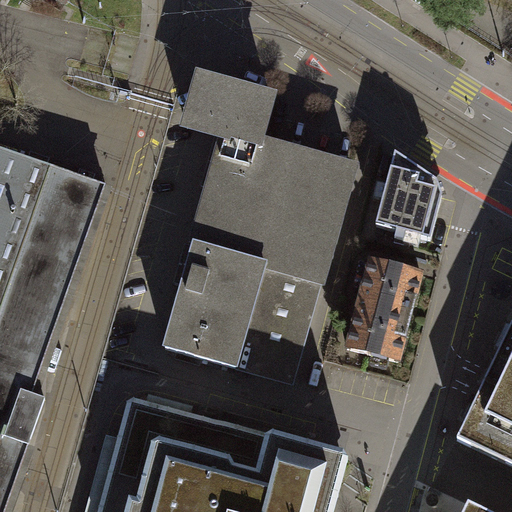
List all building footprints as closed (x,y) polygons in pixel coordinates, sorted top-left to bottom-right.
[(195,248),(321,283),(353,171),(270,148),(271,145),(267,137),(261,136),(271,100),(230,89),(220,86),(200,80),(187,129),(206,135),(216,138),(225,140),(222,148),(195,248)] [(0,511),(5,511),(45,400),(32,396),(106,188),(0,150),(0,511)] [(437,184),(396,156),(377,227),(397,233),(395,242),(404,245),(407,235),(411,237),(431,242),(442,198),(437,184)] [(321,283),(195,248),(190,263),(165,350),(292,385),(321,283)] [(422,276),(371,262),(360,302),(348,350),(399,363),(422,276)] [(511,327),(484,385),(457,441),(511,467),(511,327)] [(194,406),(148,394),(146,404),(191,416),(194,406)] [(133,401),(128,404),(99,511),(333,511),(347,463),(343,456),(273,437),(271,438),(191,416),(146,404),(133,401)]
